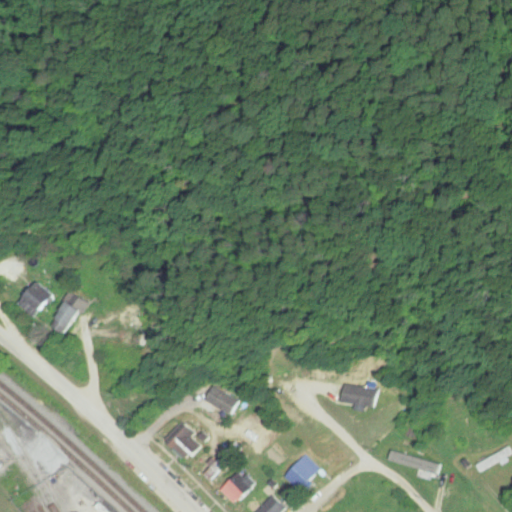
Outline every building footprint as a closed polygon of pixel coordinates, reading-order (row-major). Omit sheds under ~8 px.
[(40,320),(54,304),(37,289),(23,305),(40,320)] [(73,333),(91,303),(75,293),(56,322),(73,333)] [(383,405),(383,387),(348,387),(348,405),(383,405)] [(243,406),(217,389),(204,408),(230,426),(243,406)] [(189,462),(207,444),(183,421),(166,438),(189,462)] [(479,468),(485,475),(511,452),(511,450),(507,445),(479,468)] [(394,463),(444,475),(447,465),(397,453),(394,463)] [(303,492),(324,472),(308,456),(288,476),(303,492)] [(286,511),(289,509),(276,496),(260,511),(286,511)]
